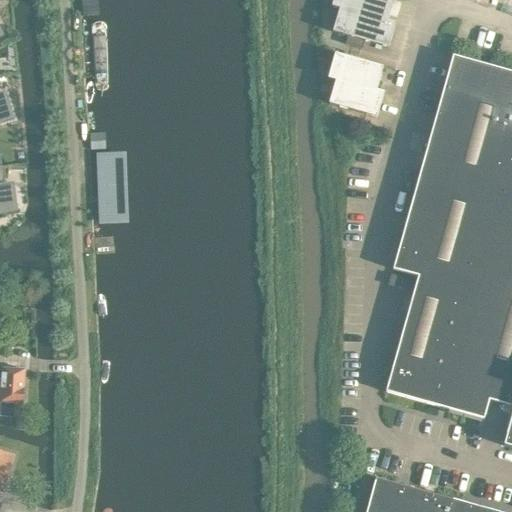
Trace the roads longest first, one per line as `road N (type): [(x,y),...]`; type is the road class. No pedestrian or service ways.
road 1 (unclassified): [(511,474),(371,432),(377,216),(431,4)]
road 2 (unclassified): [(74,511),(84,393),(64,0)]
